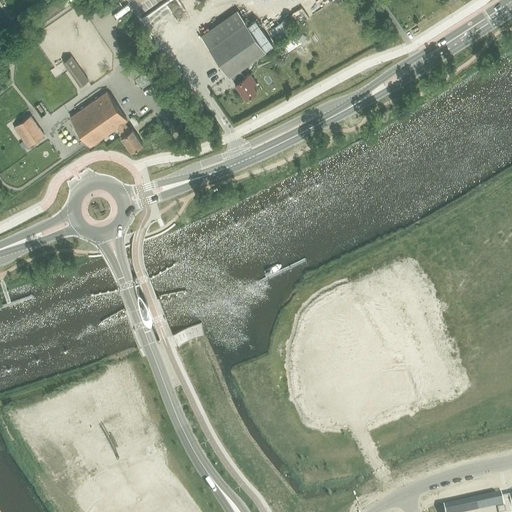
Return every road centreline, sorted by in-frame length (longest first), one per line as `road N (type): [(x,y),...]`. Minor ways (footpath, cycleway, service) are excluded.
road 1 (primary): [(506,0),(348,108)]
road 2 (primary): [(348,108),(511,12)]
road 3 (primary): [(348,108),(204,176)]
road 4 (secondary): [(213,482),(148,342)]
